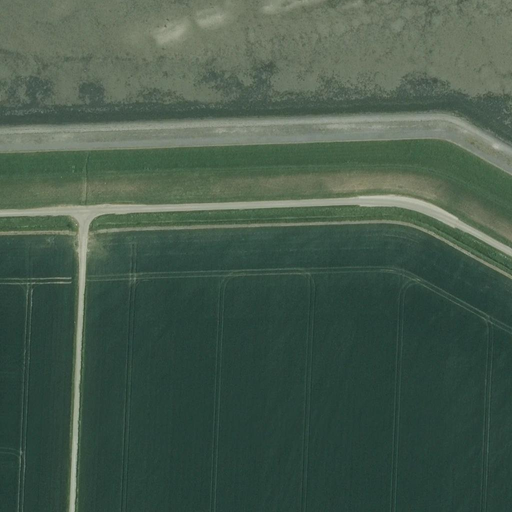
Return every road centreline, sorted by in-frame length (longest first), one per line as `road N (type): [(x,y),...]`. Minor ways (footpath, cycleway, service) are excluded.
road 1 (unclassified): [(511,253),(411,203),(83,213)]
road 2 (unclassified): [(71,511),(83,213)]
